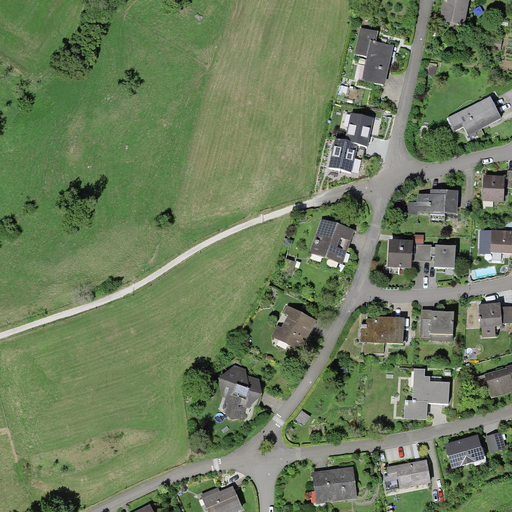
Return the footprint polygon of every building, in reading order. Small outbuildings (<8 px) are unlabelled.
[(444,0),(440,22),(464,27),(469,0),(444,0)] [(367,57),(362,82),(385,86),(393,46),(383,44),(377,43),(379,31),(360,27),(355,55),(367,57)] [(474,105),(448,118),(455,132),(464,127),(469,135),(501,119),(490,97),(474,105)] [(374,118),(351,114),(345,143),(358,145),(368,148),(374,118)] [(345,143),(335,140),(329,168),(351,173),(358,145),(345,143)] [(484,177),(482,202),(504,203),(505,178),(497,177),(484,177)] [(407,201),(406,215),(417,215),(417,212),(458,214),(459,192),(441,191),(430,190),(430,195),(417,195),(416,202),(407,201)] [(321,220),(310,254),(342,264),(353,230),(339,226),(321,220)] [(511,232),(492,231),(491,254),(511,254),(511,232)] [(416,235),(415,245),(424,245),(424,235),(416,235)] [(412,241),(390,240),(388,268),(411,269),(412,255),(412,241)] [(424,245),(415,245),(414,262),(431,263),(432,246),(424,245)] [(435,256),(434,268),(455,269),(456,247),(436,246),(435,256)] [(283,261),(279,271),(290,275),(294,266),(283,261)] [(495,327),(502,327),(502,324),(511,323),(511,307),(501,308),(501,305),(480,306),(481,327),(482,327),(483,338),(496,337),(495,327)] [(271,338),(300,353),(310,333),(316,321),(288,306),(285,313),(288,315),(281,328),(277,326),(271,338)] [(421,310),(420,340),(453,342),(454,313),(432,312),(432,311),(421,310)] [(362,325),(361,342),(403,345),(404,318),(377,317),(377,320),(367,319),(366,325),(362,325)] [(219,380),(222,397),(226,399),(225,402),(228,404),(225,412),(231,419),(242,418),(246,407),(249,408),(251,406),(258,408),(262,396),(261,395),(260,380),(248,376),(245,369),(234,366),(219,380)] [(511,380),(509,368),(485,375),(490,389),(492,399),(511,393),(511,380)] [(425,370),(414,369),(413,402),(423,402),(428,402),(428,404),(449,405),(450,383),(430,382),(430,377),(425,377),(425,370)] [(481,391),(490,389),(485,375),(477,377),(481,391)] [(413,402),(405,401),(405,420),(427,421),(428,404),(428,402),(423,402),(413,402)] [(445,444),(452,468),(485,459),(478,434),(445,444)] [(486,437),(490,453),(505,449),(501,434),(486,437)] [(426,460),(388,467),(390,479),(398,478),(400,490),(430,485),(426,460)] [(330,472),(313,474),(317,505),(357,500),(353,469),(330,472)] [(200,495),(207,511),(238,511),(244,510),(233,486),(221,491),(219,487),(200,495)]
